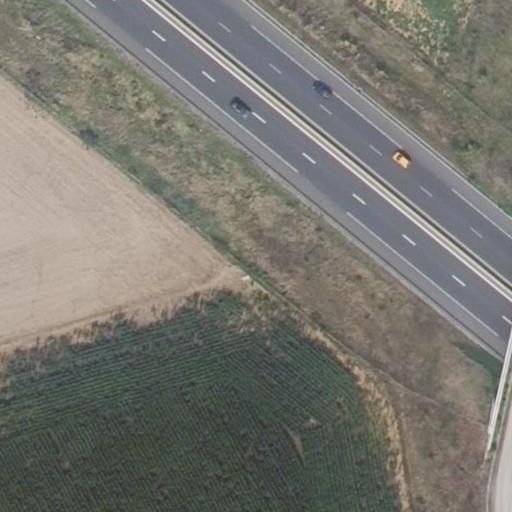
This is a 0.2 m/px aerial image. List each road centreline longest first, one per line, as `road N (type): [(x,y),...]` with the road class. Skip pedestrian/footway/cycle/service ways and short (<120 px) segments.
road 1 (motorway): [(114,0),(511,324)]
road 2 (motorway): [(511,261),(191,0)]
